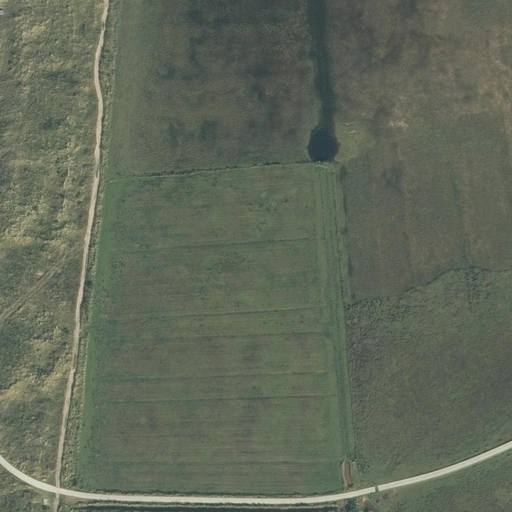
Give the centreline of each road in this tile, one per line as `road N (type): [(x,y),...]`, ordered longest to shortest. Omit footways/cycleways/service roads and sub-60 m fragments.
road 1 (unknown): [(57,490),(95,184),(95,76),(107,0)]
road 2 (track): [(88,238),(0,322)]
